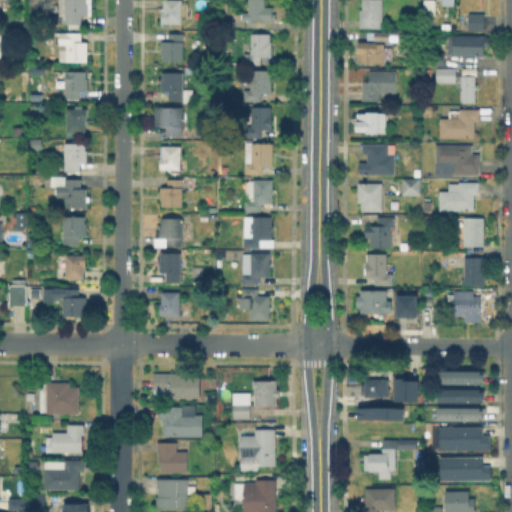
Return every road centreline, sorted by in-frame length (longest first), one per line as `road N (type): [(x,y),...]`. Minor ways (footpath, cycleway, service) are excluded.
road 1 (residential): [(118,511),(123,0)]
road 2 (tertiary): [(319,511),(320,0)]
road 3 (residential): [(317,343),(0,342)]
road 4 (residential): [(511,345),(317,343)]
